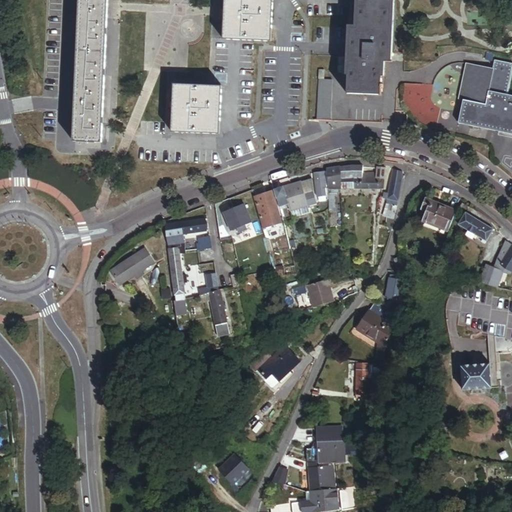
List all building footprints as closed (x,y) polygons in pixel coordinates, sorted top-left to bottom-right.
[(102,143),(107,0),(79,0),(74,142),(102,143)] [(271,41),(273,0),(225,0),(224,39),(271,41)] [(390,62),(393,0),(392,0),(359,0),(359,29),(352,29),(349,91),(369,92),(381,93),(383,62),(390,62)] [(511,95),(508,95),(511,77),(511,64),(495,60),(493,69),(472,65),(459,124),(511,135),(511,95)] [(333,93),(346,93),(346,78),(333,78),(333,93)] [(330,122),(332,81),(319,80),(317,121),(330,122)] [(404,120),(438,123),(439,106),(431,105),(432,86),(407,84),(404,120)] [(220,134),(222,87),(175,85),(173,132),(220,134)] [(381,188),(383,170),(374,169),(374,172),(360,172),(360,165),(337,167),(339,188),(381,188)] [(339,188),(337,167),(324,169),(327,193),(328,208),(334,207),(333,192),(339,192),(339,188)] [(396,200),(400,172),(391,169),(387,190),(384,190),(382,197),(385,198),(384,202),(385,203),(383,216),(392,217),(396,200)] [(326,198),(322,172),(313,174),(317,200),(326,198)] [(312,193),(311,178),(299,181),(303,195),(312,193)] [(315,203),(312,193),(303,195),(299,181),(286,185),(291,202),(286,204),(288,210),(315,203)] [(291,202),(286,185),(272,189),(277,206),(286,204),(291,202)] [(280,222),(271,189),(262,193),(252,198),(260,223),(262,227),(280,222)] [(451,209),(421,196),(416,209),(421,211),(417,220),(442,231),(451,209)] [(463,213),(466,207),(457,202),(454,207),(463,213)] [(247,223),(240,205),(222,212),(229,230),(234,228),(242,225),(247,223)] [(491,229),(463,213),(456,225),(465,230),(462,234),(469,238),(471,234),(484,241),(491,229)] [(187,233),(205,231),(203,219),(165,224),(163,225),(166,246),(182,244),(181,240),(187,239),(187,233)] [(208,249),(206,238),(192,240),(194,251),(208,249)] [(511,246),(503,240),(493,267),(490,271),(486,284),(492,286),(499,270),(509,274),(511,268),(511,246)] [(185,281),(184,273),(180,273),(177,255),(183,254),(182,244),(166,246),(173,301),(178,300),(183,299),(181,281),(185,281)] [(140,269),(150,263),(141,249),(108,269),(116,283),(132,274),(140,269)] [(406,272),(399,253),(392,255),(392,259),(394,270),(398,269),(399,274),(406,272)] [(283,275),(281,264),(272,266),(274,270),(273,277),(283,275)] [(490,271),(493,267),(484,264),(479,279),(477,278),(476,281),(486,284),(490,271)] [(134,278),(143,273),(140,269),(132,274),(134,278)] [(239,285),(238,278),(237,273),(228,275),(231,286),(239,285)] [(338,298),(331,276),(310,282),(317,304),(338,298)] [(404,308),(404,278),(401,278),(400,280),(385,277),(382,297),(394,300),(392,307),(395,308),(396,308),(404,308)] [(227,334),(216,286),(197,290),(200,303),(209,301),(216,337),(227,334)] [(344,308),(349,302),(345,299),(340,305),(344,308)] [(387,320),(395,308),(392,307),(372,300),(367,307),(387,320)] [(382,341),(393,324),(387,320),(367,307),(354,328),(376,341),(374,356),(381,357),(382,341)] [(178,340),(176,329),(148,338),(152,349),(178,340)] [(291,365),(300,356),(286,340),(274,352),(267,345),(251,360),(257,367),(259,366),(273,382),(277,382),(282,377),(284,379),(295,369),(291,365)] [(125,373),(137,365),(134,359),(121,367),(125,373)] [(377,393),(375,362),(351,363),(351,367),(362,367),(363,391),(364,394),(377,393)] [(489,387),(488,363),(459,365),(461,389),(489,387)] [(363,391),(362,367),(351,367),(352,391),(363,391)] [(338,436),(336,421),(307,424),(308,437),(338,436)] [(327,459),(340,459),(338,436),(308,437),(305,443),(306,444),(307,454),(303,455),(304,459),(317,458),(327,456),(327,459)] [(507,456),(504,449),(498,453),(501,459),(507,456)] [(232,484),(250,469),(236,453),(218,468),(232,484)] [(196,471),(204,464),(197,455),(189,463),(196,471)] [(326,486),(324,473),(329,472),(327,459),(327,456),(317,458),(304,459),(307,488),(326,486)] [(278,467),(274,481),(284,483),(288,469),(278,467)] [(354,477),(352,468),(345,469),(346,478),(354,477)] [(337,505),(337,500),(328,501),(327,493),(326,486),(307,488),(308,497),(290,500),(291,511),(337,505)] [(337,500),(336,492),(327,493),(328,501),(337,500)] [(215,497),(208,504),(214,510),(221,503),(215,497)]
